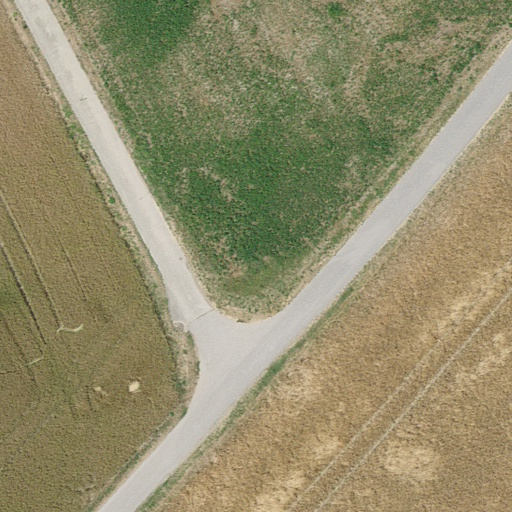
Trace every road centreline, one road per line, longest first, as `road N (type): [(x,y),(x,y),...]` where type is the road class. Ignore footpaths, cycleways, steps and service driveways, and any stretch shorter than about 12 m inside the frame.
road 1 (track): [(123,511),(383,228),(511,67)]
road 2 (track): [(241,384),(31,0)]
